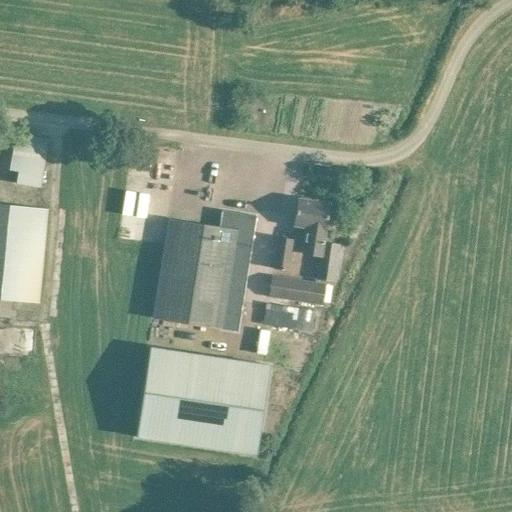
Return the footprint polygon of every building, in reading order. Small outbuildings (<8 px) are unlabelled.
[(40,188),(48,140),(7,133),(1,169),(19,172),(16,184),(40,188)] [(299,200),(295,225),(308,227),(304,253),(321,255),(318,280),(334,282),(340,245),(324,242),(329,205),(299,200)] [(0,300),(39,304),(43,259),(45,230),(48,210),(0,204),(0,300)] [(169,220),(153,318),(220,329),(238,332),(256,216),(222,210),(220,228),(169,220)] [(89,211),(87,226),(102,228),(104,213),(89,211)] [(294,239),(277,236),(272,268),(290,271),(294,239)] [(269,296),(323,305),(326,285),(272,277),(269,296)] [(266,309),(263,332),(272,334),(272,331),(296,335),(299,316),(275,313),(275,310),(266,309)] [(136,437),(257,455),(271,365),(150,347),(136,437)]
